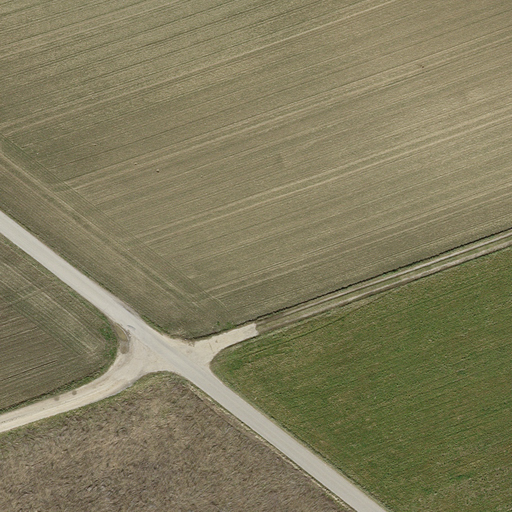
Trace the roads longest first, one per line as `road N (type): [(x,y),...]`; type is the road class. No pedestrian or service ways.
road 1 (track): [(176,364),(511,242)]
road 2 (track): [(176,364),(0,421)]
